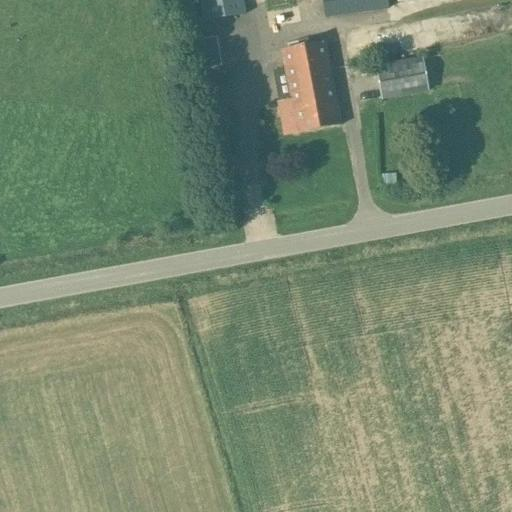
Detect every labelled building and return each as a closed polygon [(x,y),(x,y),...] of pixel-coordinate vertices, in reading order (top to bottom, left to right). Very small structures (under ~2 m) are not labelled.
[(241,0),(198,0),(203,22),(244,15),(241,0)] [(321,0),(323,20),(389,11),(387,0),(321,0)] [(215,35),(198,38),(200,50),(217,47),(215,35)] [(340,126),(325,42),(283,50),(292,100),(278,102),(284,135),(340,126)] [(428,92),(421,57),(375,66),(381,101),(428,92)]
